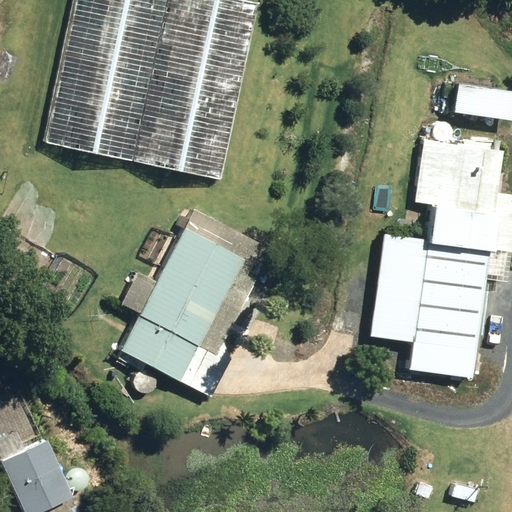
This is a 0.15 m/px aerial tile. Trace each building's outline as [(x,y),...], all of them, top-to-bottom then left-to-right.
[(218,175),(254,0),(75,0),(47,139),(218,175)] [(511,84),(456,76),(452,107),(511,115),(511,84)] [(502,145),(423,134),(415,197),(434,199),(429,235),(493,244),(493,247),(511,249),(511,191),(499,189),(496,208),(494,207),(502,145)] [(231,355),(224,338),(255,276),(247,271),(263,240),(193,206),(191,210),(189,209),(188,209),(186,209),(183,211),(150,275),(137,268),(121,300),(139,309),(119,345),(210,394),(231,355)] [(370,331),(412,336),(408,364),(471,373),(475,345),(488,245),(383,231),(370,331)] [(50,511),(48,506),(73,494),(36,418),(0,435),(0,459),(25,511),(50,511)] [(479,485),(454,478),(450,493),(475,500),(479,485)]
